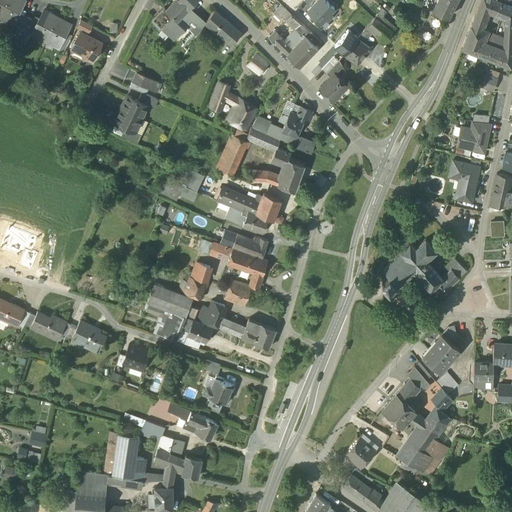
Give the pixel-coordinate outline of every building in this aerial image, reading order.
[(0,0),(0,13),(2,15),(9,0),(0,0)] [(25,0),(9,0),(2,15),(7,17),(5,20),(13,24),(22,28),(28,16),(20,13),(26,0),(25,0)] [(174,0),(167,9),(173,15),(175,13),(175,14),(182,8),(183,2),(180,0),(174,0)] [(326,0),(317,0),(308,11),(321,23),(325,18),(328,20),(333,14),(331,12),(335,8),(326,0)] [(453,7),(439,0),(436,0),(434,6),(425,0),(422,4),(432,9),(448,17),(453,7)] [(480,0),(474,17),(484,21),(488,11),(491,0),(480,0)] [(500,1),(495,0),(491,0),(488,11),(495,14),(500,1)] [(511,5),(507,4),(500,1),(495,14),(504,17),(511,20),(511,5)] [(278,9),(274,13),(284,22),(286,20),(291,14),(282,5),(278,9)] [(164,7),(153,19),(162,28),(165,24),(173,15),(167,9),(164,7)] [(57,17),(44,10),(38,22),(32,34),(40,38),(41,35),(46,38),(57,17)] [(225,19),(215,10),(205,21),(215,30),(225,19)] [(175,14),(175,13),(173,15),(165,24),(178,36),(187,26),(175,14)] [(291,14),(286,20),(295,28),(301,22),(291,14)] [(22,28),(18,36),(22,38),(26,30),(33,19),(28,16),(22,28)] [(375,16),(359,34),(362,37),(363,37),(371,28),(382,38),(384,39),(391,31),(375,16)] [(57,17),(46,38),(51,40),(50,43),(58,47),(64,36),(71,24),(57,17)] [(484,21),(474,17),(471,25),(481,29),(484,21)] [(511,31),(511,20),(504,17),(503,47),(504,48),(500,61),(510,65),(511,31)] [(33,19),(26,30),(32,34),(38,22),(33,19)] [(92,24),(81,19),(77,26),(88,32),(92,24)] [(225,19),(215,30),(231,43),(240,32),(225,19)] [(301,22),(295,28),(296,29),(287,38),(288,39),(289,38),(295,44),(305,34),(308,37),(312,32),(311,31),(301,22)] [(22,28),(13,24),(10,32),(18,36),(22,28)] [(481,29),(471,25),(462,48),(478,54),(482,44),(486,32),(481,29)] [(357,37),(346,27),(344,29),(335,40),(332,43),(344,53),(358,37),(357,37)] [(276,30),(269,37),(275,42),(280,37),(281,36),(276,30)] [(101,42),(81,32),(72,48),(82,54),(84,58),(99,53),(97,49),(101,42)] [(295,44),(287,53),(299,65),(318,46),(315,44),(320,39),(312,32),(308,37),(305,34),(295,44)] [(64,36),(58,47),(64,50),(70,39),(64,36)] [(286,41),(280,37),(275,42),(287,53),(295,44),(289,38),(288,39),(286,41)] [(360,39),(358,37),(344,53),(356,63),(369,47),(360,39)] [(503,47),(491,43),(490,46),(486,57),(500,61),(504,48),(503,47)] [(490,46),(482,44),(478,54),(486,57),(490,46)] [(267,63),(256,54),(248,64),(259,72),(267,63)] [(333,55),(321,67),(324,70),(336,58),(333,55)] [(339,59),(326,72),(331,76),(334,73),(335,73),(342,65),(339,59)] [(499,72),(487,68),(485,74),(497,78),(499,72)] [(152,79),(136,72),(132,81),(148,88),(152,79)] [(335,73),(334,73),(331,76),(320,87),(333,100),(347,85),(346,84),(346,81),(344,79),(340,79),(335,73)] [(497,78),(485,74),(481,85),(492,90),(497,78)] [(158,82),(152,79),(148,88),(154,91),(158,82)] [(228,86),(219,82),(210,106),(219,109),(223,99),(234,105),(238,99),(225,92),(228,86)] [(158,100),(142,92),(138,100),(148,105),(154,108),(158,100)] [(138,100),(127,95),(121,109),(141,118),(148,105),(138,100)] [(256,109),(238,98),(238,99),(234,105),(226,119),(246,130),(249,124),(248,123),(256,109)] [(310,109),(297,103),(294,112),(296,113),(304,116),(307,118),(310,109)] [(141,118),(121,109),(114,122),(125,127),(135,132),(141,118)] [(287,115),(281,113),(278,120),(284,123),(287,115)] [(294,118),(287,115),(284,123),(282,128),(282,129),(296,135),(304,116),(296,113),(295,115),(294,118)] [(270,122),(257,116),(252,125),(267,132),(270,122)] [(490,122),(472,121),(471,128),(461,126),(458,136),(457,138),(458,138),(456,145),(484,151),(490,122)] [(282,128),(270,122),(267,132),(278,137),(282,129),(282,128)] [(267,132),(252,125),(246,137),(274,150),(276,146),(277,147),(280,137),(278,137),(267,132)] [(135,132),(125,127),(121,136),(137,143),(141,135),(135,132)] [(296,135),(282,129),(278,137),(280,137),(295,144),(299,137),(296,135)] [(231,133),(216,167),(231,174),(234,166),(245,140),(231,133)] [(314,142),(299,136),(299,137),(295,144),(311,151),(314,142)] [(276,146),(274,150),(270,159),(285,164),(287,158),(290,151),(277,147),(276,146)] [(511,153),(505,153),(503,167),(511,169),(511,153)] [(280,176),(278,183),(294,189),(304,164),(287,158),(285,164),(280,176)] [(479,165),(453,160),(450,173),(460,175),(457,189),(472,193),(473,193),(476,176),(475,176),(476,172),(477,172),(479,165)] [(202,175),(190,169),(188,174),(199,180),(202,175)] [(267,171),(256,171),(257,179),(266,179),(267,171)] [(280,176),(267,171),(266,179),(278,183),(280,176)] [(496,173),(490,205),(507,205),(507,197),(507,190),(510,180),(507,176),(507,175),(496,173)] [(199,180),(188,174),(182,185),(194,190),(199,180)] [(181,184),(167,178),(163,187),(161,192),(175,199),(181,184)] [(246,199),(221,188),(216,200),(230,206),(242,211),(244,208),(244,207),(243,206),(246,199)] [(472,193),(458,190),(456,197),(470,200),(472,193)] [(281,199),(264,193),(260,203),(256,212),(273,220),(281,199)] [(260,203),(247,197),(246,199),(243,206),(244,207),(256,212),(260,203)] [(159,204),(157,211),(163,213),(165,206),(159,204)] [(242,211),(230,206),(225,217),(242,224),(242,225),(242,226),(249,211),(244,208),(242,211)] [(249,211),(242,226),(262,233),(268,219),(249,211)] [(274,220),(280,223),(283,216),(277,213),(274,220)] [(37,250),(43,235),(0,218),(0,260),(34,273),(42,252),(37,250)] [(251,240),(245,238),(246,238),(237,234),(236,234),(225,230),(221,242),(262,257),(268,240),(254,236),(254,239),(251,240)] [(401,253),(383,270),(389,277),(395,284),(398,286),(436,250),(425,238),(415,247),(409,241),(399,251),(401,253)] [(225,247),(214,243),(210,254),(222,258),(223,252),(225,247)] [(267,260),(234,249),(233,252),(229,263),(254,271),(262,274),(267,260)] [(453,257),(443,267),(447,271),(451,268),(458,261),(453,257)] [(441,277),(426,260),(414,271),(430,289),(433,285),(442,277),(441,277)] [(458,261),(451,268),(459,276),(466,269),(458,261)] [(210,266),(196,262),(192,276),(213,282),(215,276),(208,273),(210,266)] [(173,273),(157,268),(155,276),(171,281),(173,273)] [(447,271),(441,277),(442,277),(450,286),(459,277),(459,276),(451,268),(447,271)] [(262,274),(254,271),(252,279),(260,282),(262,274)] [(395,284),(389,277),(382,283),(388,290),(395,284)] [(450,286),(442,277),(433,285),(442,294),(450,286)] [(211,285),(189,278),(183,294),(192,297),(198,300),(200,294),(202,288),(206,289),(206,286),(210,287),(211,285)] [(260,282),(252,279),(250,285),(257,288),(260,282)] [(250,286),(230,281),(224,299),(243,306),(250,286)] [(183,294),(154,284),(147,303),(174,313),(186,318),(192,297),(183,294)] [(25,310),(0,297),(0,317),(17,326),(25,310)] [(225,307),(211,301),(207,310),(203,322),(217,327),(219,323),(225,307)] [(202,308),(198,319),(203,322),(207,310),(202,308)] [(25,310),(17,326),(23,329),(25,325),(30,313),(25,310)] [(50,318),(37,312),(36,315),(30,327),(57,340),(60,334),(66,322),(51,315),(50,318)] [(30,313),(25,325),(30,327),(36,315),(30,313)] [(186,318),(174,313),(167,329),(179,334),(180,330),(186,318)] [(193,321),(186,318),(180,330),(188,333),(193,321)] [(274,329),(248,319),(243,332),(241,338),(268,348),(274,329)] [(94,328),(79,321),(77,327),(71,339),(98,352),(105,337),(92,330),(94,328)] [(211,328),(193,321),(188,333),(187,335),(206,342),(211,328)] [(71,324),(66,322),(60,334),(66,336),(71,324)] [(243,332),(219,323),(217,327),(217,328),(241,338),(243,332)] [(71,324),(66,336),(71,339),(77,327),(71,324)] [(179,334),(167,329),(164,337),(176,341),(179,334)] [(188,333),(180,330),(179,334),(176,341),(183,344),(187,335),(188,333)] [(441,333),(422,356),(439,371),(459,348),(450,340),(441,333)] [(456,333),(450,340),(459,348),(465,340),(456,333)] [(149,350),(130,343),(126,356),(123,363),(124,363),(142,370),(149,350)] [(491,361),(474,361),(474,379),(487,379),(492,379),(492,365),(500,365),(500,362),(499,362),(500,344),(493,343),(491,361)] [(511,344),(500,344),(499,362),(500,362),(511,362),(511,344)] [(120,354),(116,365),(122,367),(124,363),(123,363),(126,356),(120,354)] [(220,366),(205,361),(203,368),(218,373),(220,366)] [(431,375),(419,361),(415,365),(426,379),(431,375)] [(415,365),(414,364),(407,373),(411,376),(410,377),(420,385),(425,389),(430,383),(426,379),(415,365)] [(458,384),(447,371),(437,380),(448,393),(458,384)] [(223,379),(216,376),(211,389),(208,397),(207,397),(211,399),(221,403),(225,405),(226,402),(228,402),(230,397),(228,396),(233,385),(222,381),(223,379)] [(410,377),(396,393),(406,402),(413,394),(419,387),(420,385),(410,377)] [(487,379),(474,379),(474,386),(487,389),(487,379)] [(511,385),(495,384),(494,396),(511,396),(511,385)] [(452,399),(443,388),(433,398),(439,404),(443,409),(452,399)] [(406,402),(396,393),(382,409),(402,426),(415,410),(406,402)] [(413,394),(406,402),(415,410),(422,402),(413,394)] [(221,403),(211,399),(207,407),(218,412),(221,403)] [(183,408),(170,403),(167,410),(180,416),(183,408)] [(422,428),(411,442),(425,452),(436,438),(450,417),(441,411),(436,407),(426,421),(422,428)] [(190,411),(183,408),(180,416),(180,417),(186,420),(190,411)] [(141,425),(144,418),(125,411),(122,418),(141,425)] [(203,416),(190,411),(186,420),(197,425),(198,425),(203,416)] [(426,421),(415,413),(410,420),(422,428),(426,421)] [(217,423),(203,416),(198,425),(197,425),(195,431),(194,432),(209,439),(217,423)] [(165,427),(145,419),(139,433),(144,435),(143,435),(160,440),(154,460),(168,464),(182,469),(185,459),(169,453),(173,438),(162,435),(165,427)] [(186,420),(183,426),(195,431),(197,425),(186,420)] [(42,445),(46,426),(36,424),(34,430),(30,430),(27,442),(42,445)] [(141,428),(119,425),(115,457),(112,475),(140,479),(142,480),(143,474),(145,458),(136,457),(139,433),(141,428)] [(359,436),(344,453),(360,467),(375,449),(359,436)] [(450,447),(436,438),(425,452),(433,457),(424,471),(431,475),(450,447)] [(425,452),(411,442),(400,457),(403,459),(421,469),(424,471),(433,457),(425,452)] [(27,450),(20,448),(19,456),(25,458),(27,450)] [(202,459),(186,455),(185,459),(182,469),(181,473),(198,477),(202,459)] [(115,457),(106,456),(104,473),(112,475),(115,457)] [(421,469),(403,459),(399,465),(414,473),(415,471),(419,473),(421,469)] [(365,475),(356,467),(351,472),(351,473),(361,481),(362,479),(363,479),(365,475)] [(104,473),(103,473),(78,470),(77,477),(106,482),(119,484),(120,476),(112,475),(104,473)] [(361,481),(351,473),(351,472),(350,472),(342,484),(356,494),(363,483),(361,481)] [(373,477),(365,474),(365,475),(363,479),(362,479),(370,483),(373,477)] [(140,479),(120,476),(119,484),(139,487),(140,479)] [(106,482),(77,477),(76,491),(105,494),(106,482)] [(401,511),(413,492),(395,479),(383,500),(377,509),(380,511),(401,511)] [(363,483),(356,494),(361,498),(369,487),(363,483)] [(172,486),(155,486),(156,509),(168,509),(173,509),(172,486)] [(380,495),(369,487),(361,498),(372,506),(379,497),(380,495)] [(73,511),(76,491),(67,490),(64,511),(73,511)] [(103,511),(105,494),(76,491),(73,511),(103,511)] [(429,504),(413,492),(401,511),(424,511),(429,505),(429,504)] [(330,502),(316,493),(305,511),(306,511),(323,511),(327,507),(330,502)] [(383,500),(379,497),(372,506),(377,509),(383,500)] [(208,500),(201,511),(211,511),(214,508),(221,510),(223,504),(208,500)]
